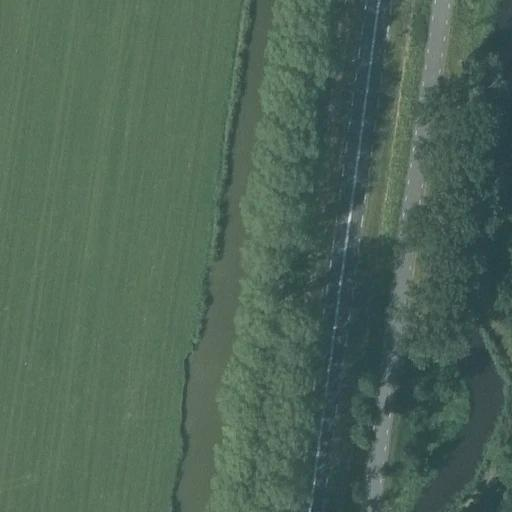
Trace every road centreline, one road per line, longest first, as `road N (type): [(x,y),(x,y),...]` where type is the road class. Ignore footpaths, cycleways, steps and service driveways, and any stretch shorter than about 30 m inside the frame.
road 1 (unclassified): [(367,511),(442,0)]
road 2 (primary): [(311,511),(379,0)]
road 3 (track): [(511,355),(479,277),(511,90)]
